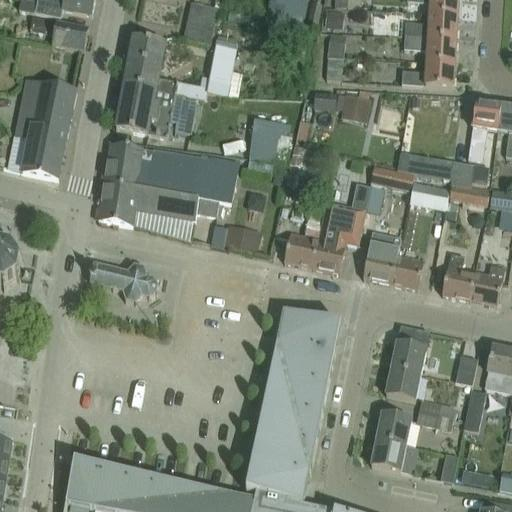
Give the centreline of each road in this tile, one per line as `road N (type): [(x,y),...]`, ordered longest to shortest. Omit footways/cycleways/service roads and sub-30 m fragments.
road 1 (tertiary): [(32,511),(80,203)]
road 2 (residential): [(399,511),(340,497),(333,473),(368,306)]
road 3 (tertiary): [(80,203),(121,0)]
road 4 (unclassified): [(511,335),(368,306)]
